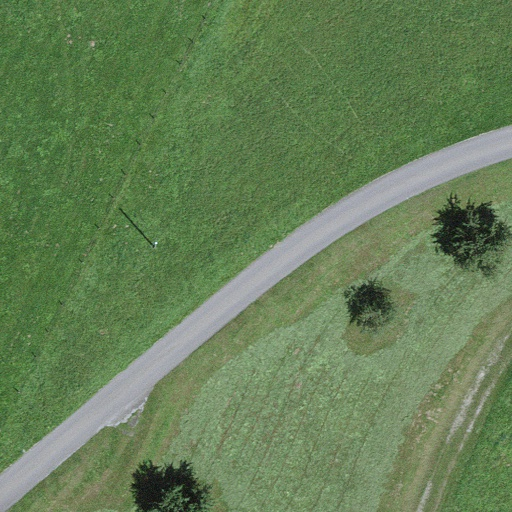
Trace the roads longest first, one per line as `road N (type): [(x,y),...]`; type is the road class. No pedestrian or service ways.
road 1 (unclassified): [(0,483),(363,191),(511,126)]
road 2 (track): [(433,511),(457,431),(511,341)]
